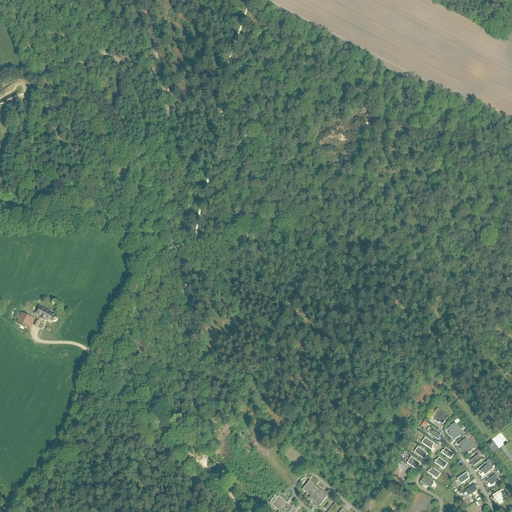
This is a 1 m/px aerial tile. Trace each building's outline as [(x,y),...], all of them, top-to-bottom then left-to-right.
[(41,317),(40,318),(45,321),(45,319),(48,321),(49,319),(52,320),(52,321),(53,321),(53,322),(54,322),(55,322),(55,321),(56,321),(57,320),(57,319),(57,318),(56,318),(56,317),(55,317),(55,316),(54,316),(48,313),(49,311),(39,306),(35,314),(41,317)] [(21,313),(17,323),(30,329),(35,319),(21,313)] [(448,416),(437,409),(431,418),(435,420),(434,422),(438,424),(439,423),(442,425),(448,416)] [(463,434),(455,423),(447,429),(449,433),(448,434),(451,437),(452,436),(455,440),(463,434)] [(432,428),(428,433),(439,441),(440,439),(439,438),(441,434),(432,428)] [(425,438),(421,443),(432,450),(433,448),(432,448),(434,444),(425,438)] [(475,448),(467,438),(459,445),(462,448),(461,449),(463,452),(464,451),(467,454),(475,448)] [(418,448),(414,453),(425,460),(426,459),(425,458),(427,454),(418,448)] [(442,451),(441,453),(450,459),(454,454),(445,449),(443,452),(442,451)] [(482,460),(478,455),(470,461),(473,465),(471,466),(473,468),(482,460)] [(411,458),(407,464),(418,471),(419,469),(418,468),(421,464),(411,458)] [(436,461),(434,463),(444,469),(447,464),(439,459),(437,462),(436,461)] [(492,469),(488,464),(480,472),(481,474),(482,473),(485,475),(492,469)] [(429,471),(427,473),(437,479),(440,474),(432,468),(430,472),(429,471)] [(468,475),(466,473),(457,480),(460,485),(469,479),(467,476),(468,475)] [(499,480),(495,475),(486,482),(488,485),(489,484),(491,486),(499,480)] [(434,484),(424,477),(421,482),(430,489),(434,484)] [(303,489),(308,493),(314,485),(309,481),(303,489)] [(308,493),(312,496),(314,493),(315,493),(319,489),(314,485),(308,493)] [(475,485),(465,492),(469,497),(477,491),(475,488),(476,487),(475,485)] [(310,498),(315,503),(323,492),(319,489),(315,493),(314,493),(312,496),(310,498)] [(508,496),(503,490),(494,496),(496,499),(498,502),(508,496)] [(328,496),(323,492),(315,503),(320,506),(328,496)] [(275,496),(269,503),(280,511),(282,508),(284,509),(287,504),(278,497),(278,498),(275,496)] [(479,511),(487,508),(484,500),(476,503),(479,511)]
